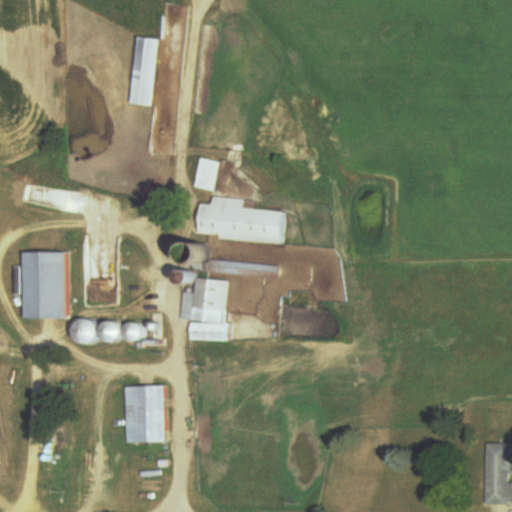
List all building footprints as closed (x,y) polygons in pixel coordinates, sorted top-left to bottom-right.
[(138,105),(160,107),(167,40),(144,38),(138,105)] [(201,189),(223,193),(228,163),(206,159),(201,189)] [(261,202),(219,199),(218,206),(209,206),(206,239),(290,246),(292,213),(261,211),(261,202)] [(74,254),(32,254),(32,322),(74,322),(74,254)] [(196,341),(232,343),(236,282),(202,280),(201,295),(188,294),(186,323),(197,323),(196,341)] [(104,321),(85,323),(88,345),(106,343),(104,321)] [(110,341),(126,344),(131,326),(114,322),(110,341)] [(170,445),(170,388),(129,388),(129,445),(170,445)] [(511,445),(492,446),(492,506),(511,505),(511,445)]
